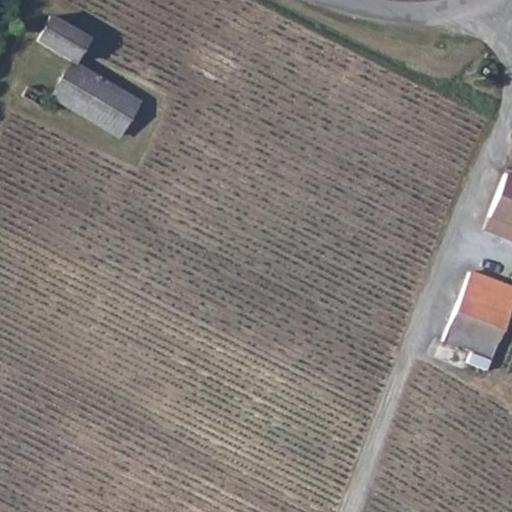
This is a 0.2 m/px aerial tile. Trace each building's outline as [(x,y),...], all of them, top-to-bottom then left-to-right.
[(85,25),(47,9),(34,34),(74,51),(85,25)] [(144,87),(74,51),(56,90),(124,125),(144,87)] [(41,84),(29,79),(24,90),(36,95),(41,84)] [(484,227),(511,238),(511,190),(500,186),(484,227)] [(448,324),(496,344),(511,305),(511,297),(466,278),(448,324)]
